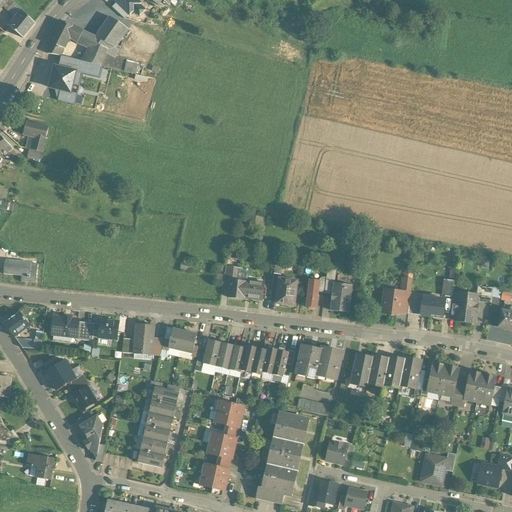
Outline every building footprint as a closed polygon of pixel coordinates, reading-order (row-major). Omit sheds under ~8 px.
[(12,0),(5,0),(2,4),(3,6),(4,5),(8,8),(10,5),(19,13),(21,9),(12,0)] [(139,1),(137,0),(114,0),(115,1),(127,12),(128,13),(133,8),(138,14),(144,8),(138,3),(139,1)] [(127,12),(115,1),(111,5),(123,17),(127,12)] [(34,22),(21,9),(19,13),(8,25),(22,37),(34,22)] [(109,43),(114,46),(127,26),(109,14),(96,35),(109,43)] [(62,20),(50,42),(64,47),(68,35),(71,37),(75,26),(62,20)] [(96,35),(75,26),(71,37),(90,46),(96,35)] [(90,46),(84,59),(99,65),(109,43),(96,35),(90,46)] [(50,42),(46,52),(60,55),(64,47),(50,42)] [(109,43),(99,65),(101,65),(134,73),(138,63),(115,57),(118,48),(114,46),(109,43)] [(75,71),(78,72),(81,60),(60,55),(57,66),(75,70),(75,71)] [(81,72),(99,77),(101,65),(99,65),(81,60),(78,72),(81,72)] [(78,85),(81,72),(78,72),(75,71),(75,70),(57,66),(54,65),(48,86),(59,89),(70,91),(71,83),(78,85)] [(59,89),(56,99),(74,104),(76,93),(70,91),(59,89)] [(47,127),(25,121),(22,132),(25,132),(29,134),(34,135),(44,137),(47,127)] [(0,135),(0,152),(2,151),(3,154),(12,148),(9,144),(0,135)] [(44,137),(34,135),(31,148),(41,151),(44,137)] [(41,151),(31,148),(29,153),(29,155),(39,159),(41,151)] [(39,159),(29,155),(29,153),(18,151),(15,159),(37,165),(39,159)] [(13,203),(0,200),(0,206),(11,210),(13,203)] [(204,262),(176,258),(174,270),(202,274),(204,262)] [(282,261),(275,260),(273,273),(280,274),(282,261)] [(37,264),(4,261),(3,274),(21,276),(20,282),(35,283),(37,264)] [(225,266),(220,265),(217,279),(223,280),(225,266)] [(335,270),(327,269),(326,277),(324,292),(324,293),(332,294),(333,283),(334,283),(335,270)] [(297,281),(279,278),(278,289),(277,289),(276,295),(277,295),(276,303),(292,305),(292,298),(295,298),(297,281)] [(319,280),(309,279),(308,287),(307,288),(306,293),(307,294),(306,307),(307,307),(308,309),(313,309),(314,308),(316,308),(318,291),(320,280),(319,280)] [(412,280),(403,279),(401,294),(402,294),(401,303),(404,303),(409,304),(410,295),(412,280)] [(235,281),(230,280),(230,281),(228,297),(244,299),(246,282),(235,281)] [(454,281),(447,280),(445,296),(452,297),(454,281)] [(263,284),(246,282),(244,299),(261,301),(263,284)] [(334,283),(333,283),(332,294),(330,310),(341,311),(342,309),(348,310),(348,312),(352,285),(351,285),(351,288),(345,287),(345,285),(334,283)] [(493,288),(478,286),(477,294),(477,301),(491,303),(493,288)] [(394,293),(390,290),(385,292),(383,313),(391,314),(392,316),(400,313),(401,303),(402,294),(401,294),(394,293)] [(477,294),(458,292),(455,321),(474,323),(477,301),(477,294)] [(510,295),(499,293),(498,298),(509,301),(510,295)] [(422,297),(410,295),(409,304),(408,312),(420,314),(421,314),(422,301),(422,300),(422,297)] [(445,299),(422,297),(422,300),(422,301),(421,314),(420,314),(420,315),(430,316),(430,314),(443,316),(445,299)] [(511,312),(502,310),(500,318),(496,317),(494,327),(511,330),(511,312)] [(19,312),(4,323),(13,336),(29,325),(19,312)] [(78,320),(54,317),(52,334),(75,337),(77,322),(78,320)] [(118,321),(100,319),(99,330),(98,338),(116,340),(118,321)] [(93,323),(77,322),(75,337),(75,339),(91,341),(92,337),(93,329),(93,323)] [(153,326),(136,324),(134,343),(134,351),(141,352),(141,354),(151,355),(152,337),(153,326)] [(184,331),(172,328),(170,340),(168,348),(180,351),(184,331)] [(196,334),(184,331),(180,351),(191,353),(192,353),(194,345),(196,334)] [(164,339),(152,337),(151,355),(160,356),(161,350),(164,339)] [(132,339),(123,338),(121,353),(131,354),(131,351),(134,351),(134,343),(132,343),(132,339)] [(170,340),(164,338),(164,339),(161,350),(168,351),(168,348),(170,340)] [(22,339),(18,340),(17,341),(22,348),(23,348),(33,349),(33,341),(25,340),(24,340),(22,339)] [(221,344),(208,341),(206,352),(203,363),(204,363),(216,366),(221,344)] [(233,347),(221,344),(216,366),(228,369),(233,347)] [(200,347),(194,345),(192,353),(191,353),(190,356),(197,358),(199,350),(200,347)] [(257,348),(246,346),(246,350),(241,370),(251,372),(257,348)] [(341,352),(322,348),(322,351),(303,346),(297,372),(316,376),(317,373),(336,378),(341,352)] [(246,350),(233,347),(228,369),(240,372),(241,370),(246,350)] [(267,351),(257,348),(251,372),(262,375),(262,372),(262,371),(267,351)] [(278,350),(267,348),(267,351),(262,371),(262,372),(272,374),(278,350)] [(206,352),(199,350),(197,358),(195,366),(203,368),(204,363),(203,363),(206,352)] [(287,352),(278,350),(272,374),(283,376),(286,363),(288,353),(287,352)] [(295,351),(288,350),(287,352),(288,353),(286,363),(292,365),(295,351)] [(382,358),(373,356),(372,359),(368,382),(383,386),(384,383),(387,367),(381,366),(382,358)] [(372,359),(362,357),(361,364),(355,363),(351,381),(367,384),(368,382),(372,359)] [(55,358),(43,365),(47,370),(58,363),(55,358)] [(394,358),(393,365),(388,364),(387,367),(384,383),(400,386),(400,384),(405,360),(394,358)] [(415,360),(405,358),(405,360),(400,384),(416,387),(419,368),(413,367),(415,360)] [(47,370),(45,371),(56,390),(64,386),(64,387),(66,386),(66,385),(70,382),(75,379),(64,360),(58,363),(47,370)] [(446,367),(433,364),(430,380),(427,392),(428,392),(440,394),(446,367)] [(459,370),(446,367),(440,394),(452,397),(453,397),(455,387),(459,370)] [(240,372),(228,369),(226,375),(239,378),(240,372)] [(503,384),(500,396),(506,398),(509,386),(511,373),(509,372),(506,371),(503,384)] [(467,390),(465,399),(477,402),(483,374),(481,374),(473,372),(471,372),(467,390)] [(83,374),(75,379),(70,382),(72,384),(69,385),(69,388),(71,391),(73,392),(76,391),(77,393),(87,387),(89,386),(89,385),(83,374)] [(496,377),(483,374),(477,402),(490,405),(492,395),(495,382),(496,377)] [(9,377),(0,376),(0,396),(7,397),(9,377)] [(430,380),(424,379),(420,395),(427,396),(428,392),(427,392),(430,380)] [(495,382),(492,395),(500,396),(503,384),(495,382)] [(179,387),(167,384),(166,390),(177,393),(179,387)] [(506,398),(503,414),(511,415),(511,386),(509,386),(506,398)] [(77,393),(72,396),(81,411),(96,402),(87,387),(77,393)] [(460,388),(455,387),(453,397),(452,397),(451,404),(457,405),(460,388)] [(166,390),(155,388),(152,400),(174,406),(177,393),(166,390)] [(467,390),(460,388),(457,405),(457,406),(463,407),(465,399),(467,390)] [(334,406),(300,398),(298,409),(331,417),(334,406)] [(249,401),(236,399),(235,405),(243,407),(243,408),(247,409),(248,405),(249,401)] [(174,406),(152,400),(149,413),(171,418),(174,406)] [(235,405),(220,401),(217,412),(241,417),(243,408),(243,407),(235,405)] [(241,417),(217,412),(215,422),(226,425),(237,428),(238,428),(241,417)] [(91,413),(78,420),(82,426),(94,419),(91,413)] [(171,418),(149,413),(146,425),(168,430),(171,418)] [(308,421),(281,414),(263,489),(284,494),(291,496),(293,488),(290,487),(292,479),(295,479),(299,462),(296,462),(298,453),(300,454),(304,437),(302,436),(304,428),(306,428),(308,421)] [(94,419),(82,426),(80,427),(79,431),(86,442),(85,445),(86,447),(89,448),(92,453),(97,454),(99,446),(102,427),(96,417),(94,419)] [(0,443),(9,445),(17,439),(12,432),(9,434),(6,431),(3,427),(1,423),(0,421),(0,443)] [(168,430),(146,425),(144,438),(166,443),(169,431),(168,430)] [(236,433),(225,431),(224,436),(235,439),(236,433)] [(224,436),(212,434),(210,443),(233,449),(236,439),(235,439),(224,436)] [(482,436),(480,447),(488,448),(491,438),(482,436)] [(166,443),(144,438),(141,450),(163,455),(166,443)] [(411,448),(421,450),(423,443),(412,441),(411,448)] [(335,444),(330,443),(326,461),(343,465),(344,460),(347,446),(346,446),(342,445),(342,444),(335,442),(335,444)] [(233,449),(210,443),(207,454),(219,456),(230,459),(231,459),(233,449)] [(354,446),(347,444),(346,446),(347,446),(344,460),(350,461),(354,446)] [(104,447),(99,446),(97,454),(92,453),(96,458),(95,461),(102,462),(104,447)] [(163,455),(141,450),(138,463),(142,464),(160,468),(163,455)] [(456,455),(448,453),(446,459),(447,459),(444,471),(448,471),(452,472),(456,455)] [(54,459),(28,455),(26,466),(39,468),(37,478),(50,480),(54,459)] [(446,459),(426,455),(421,482),(441,486),(444,471),(447,459),(446,459)] [(511,465),(511,458),(500,456),(497,467),(501,468),(501,469),(511,471),(511,465)] [(138,463),(131,461),(130,467),(141,469),(142,464),(138,463)] [(229,464),(218,462),(217,468),(227,470),(229,464)] [(497,467),(481,464),(477,483),(497,487),(501,469),(501,468),(497,467)] [(217,468),(205,465),(203,475),(226,480),(228,470),(227,470),(217,468)] [(226,480),(203,475),(200,485),(212,488),(223,490),(224,490),(226,480)] [(337,485),(321,481),(319,490),(317,501),(332,504),(337,485)] [(284,494),(263,489),(258,487),(255,499),(281,505),(284,494)] [(223,490),(212,488),(210,494),(221,496),(223,490)] [(319,490),(311,488),(308,505),(316,507),(317,501),(319,490)] [(367,493),(348,489),(344,505),(363,510),(367,493)] [(121,511),(123,505),(113,502),(108,500),(104,511),(121,511)]
